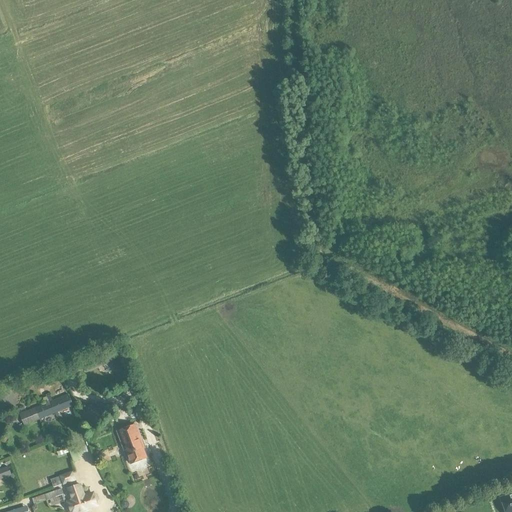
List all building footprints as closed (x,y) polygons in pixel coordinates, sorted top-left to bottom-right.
[(82,361),(86,372),(120,358),(115,348),(82,361)] [(68,366),(59,369),(62,378),(71,375),(68,366)] [(45,404),(20,414),(24,425),(74,407),(68,394),(49,402),(47,397),(43,398),(45,404)] [(137,425),(133,426),(119,431),(121,438),(120,438),(123,447),(124,446),(131,464),(147,458),(143,448),(144,446),(139,431),(137,425)] [(9,466),(0,469),(0,479),(12,475),(9,466)] [(76,481),(73,471),(59,475),(60,477),(51,480),(53,488),(63,485),(76,481)] [(80,485),(69,488),(72,500),(68,502),(70,511),(87,511),(88,509),(93,508),(99,506),(95,494),(89,496),(84,497),(80,485)] [(53,506),(66,501),(62,488),(32,498),(35,504),(50,499),(53,506)] [(511,511),(511,492),(501,497),(506,511),(511,511)]
